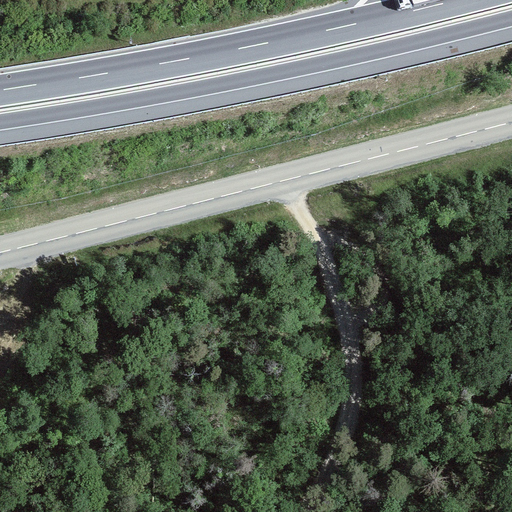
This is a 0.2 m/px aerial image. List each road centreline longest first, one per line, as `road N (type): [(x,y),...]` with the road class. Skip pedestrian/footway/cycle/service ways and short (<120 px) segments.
road 1 (secondary): [(511,122),(0,252)]
road 2 (trunk): [(0,121),(261,76),(511,18)]
road 3 (trunk): [(457,0),(0,90)]
road 4 (track): [(283,181),(330,271),(352,355),(353,391),(329,475),(307,511)]
